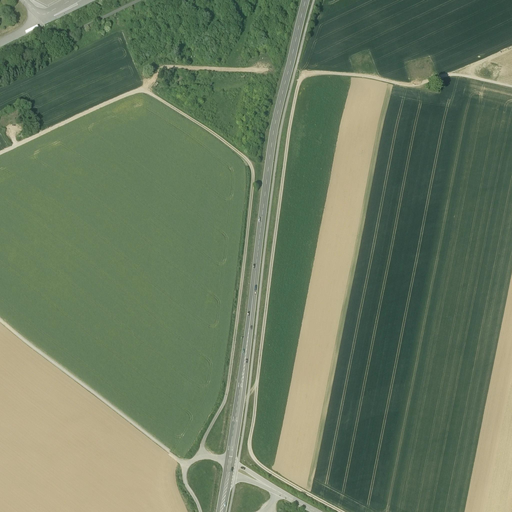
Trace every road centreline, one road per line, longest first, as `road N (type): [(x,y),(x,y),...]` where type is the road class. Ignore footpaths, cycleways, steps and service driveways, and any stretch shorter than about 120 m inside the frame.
road 1 (track): [(327,511),(262,474),(250,453),(298,91),(310,75)]
road 2 (secondary): [(231,470),(274,149),(306,0)]
road 3 (track): [(143,91),(250,174),(255,191),(227,406),(204,464)]
road 4 (track): [(187,474),(0,332)]
road 5 (track): [(0,160),(143,91)]
road 6 (track): [(263,71),(160,67),(143,91)]
